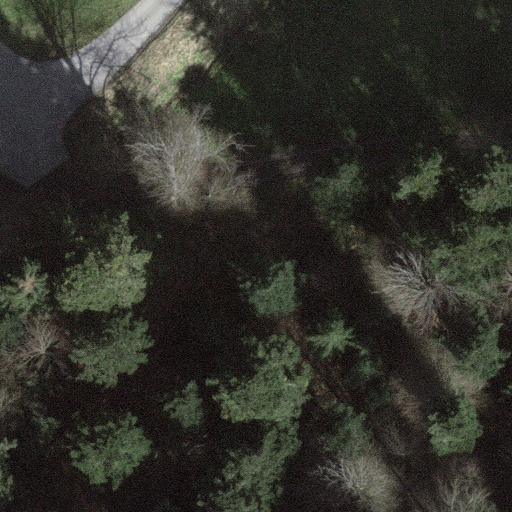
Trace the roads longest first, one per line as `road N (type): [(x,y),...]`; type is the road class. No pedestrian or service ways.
road 1 (track): [(511,172),(375,159),(214,175),(57,207),(31,198),(12,173),(18,84)]
road 2 (unclassified): [(160,0),(79,72),(18,84),(0,76)]
